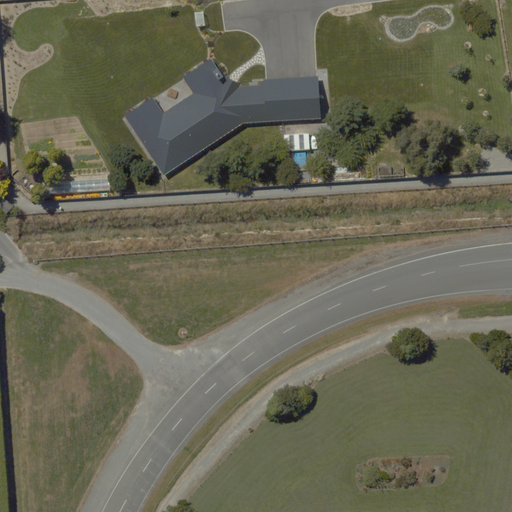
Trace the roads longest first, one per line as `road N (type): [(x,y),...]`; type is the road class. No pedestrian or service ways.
road 1 (residential): [(199,398),(285,330),(338,302),(461,264),(511,260)]
road 2 (unclassified): [(199,398),(92,308),(23,277)]
road 3 (residential): [(199,398),(119,511)]
